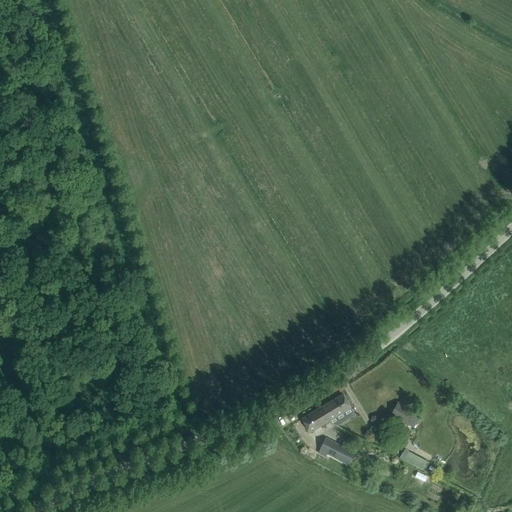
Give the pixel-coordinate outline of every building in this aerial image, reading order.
[(322,406),(331,420),(351,408),(343,394),(322,406)] [(407,425),(415,412),(397,402),(382,429),(394,435),(401,422),(407,425)] [(310,432),(331,420),(322,406),(302,419),(310,432)] [(354,452),(325,438),(318,452),(326,456),(327,453),(348,464),(354,452)] [(429,463),(408,452),(403,460),(424,471),(429,463)]
